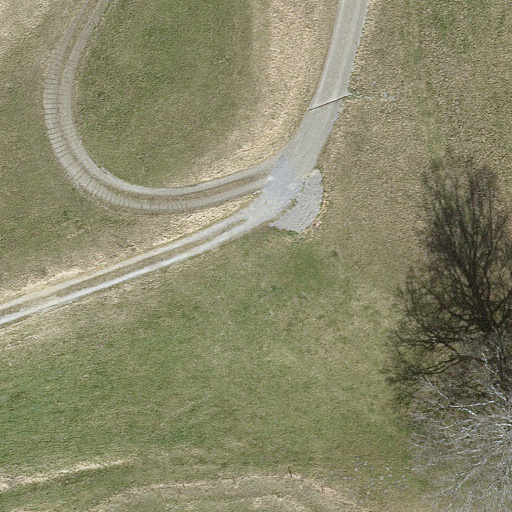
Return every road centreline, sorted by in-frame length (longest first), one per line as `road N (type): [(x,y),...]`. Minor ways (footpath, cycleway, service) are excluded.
road 1 (track): [(319,146),(230,194),(149,200),(88,174),(61,136),(55,87),(99,0)]
road 2 (track): [(0,320),(214,242),(281,199),(319,146)]
road 3 (track): [(319,146),(353,0)]
